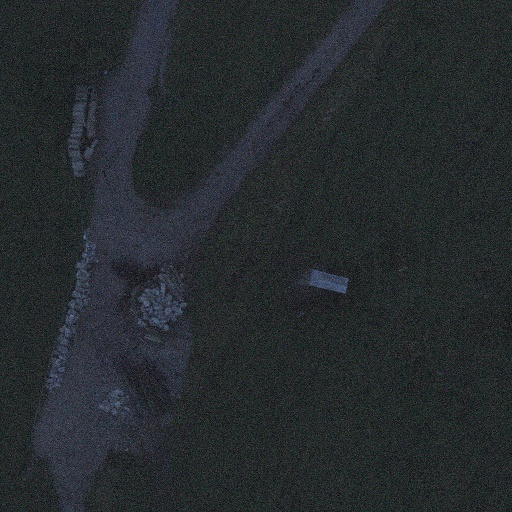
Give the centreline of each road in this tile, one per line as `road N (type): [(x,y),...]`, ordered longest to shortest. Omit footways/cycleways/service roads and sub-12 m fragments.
road 1 (track): [(159,0),(113,194),(128,223),(165,233),(201,212),(372,0)]
road 2 (track): [(62,511),(66,429),(83,344),(128,223)]
